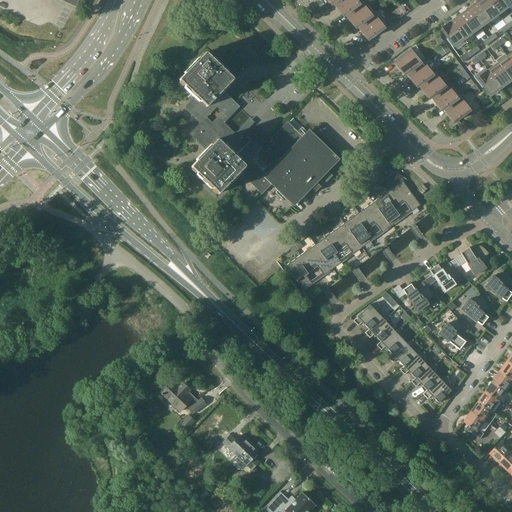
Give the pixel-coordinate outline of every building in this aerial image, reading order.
[(336,0),(334,2),(337,6),(337,7),(343,16),(346,14),(364,0),(336,0)] [(364,0),(346,14),(349,18),(349,19),(356,28),(358,26),(374,14),(374,13),(364,0)] [(498,14),(487,0),(482,0),(477,4),(489,20),(498,14)] [(507,7),(501,0),(487,0),(498,14),(507,7)] [(489,20),(477,4),(469,10),(480,27),(489,20)] [(483,30),(480,27),(469,10),(460,17),(472,33),(475,37),(483,30)] [(374,14),(358,26),(361,30),(368,39),(387,26),(376,11),(374,13),(374,14)] [(472,33),(460,17),(451,23),(463,39),(472,33)] [(463,39),(451,23),(442,30),(448,38),(446,40),(452,47),(463,39)] [(503,33),(509,29),(506,25),(501,29),(503,33)] [(492,42),(497,38),(494,34),(489,38),(492,42)] [(445,45),(440,38),(436,41),(440,48),(445,45)] [(486,46),(492,42),(489,38),(483,42),(486,46)] [(506,42),(503,38),(497,42),(500,46),(506,42)] [(493,51),(500,46),(497,42),(490,47),(493,51)] [(450,51),(445,45),(440,48),(445,55),(450,51)] [(474,54),(480,50),(477,46),(471,51),(474,54)] [(394,60),(398,65),(405,75),(407,73),(421,63),(420,62),(410,49),(394,60)] [(474,54),(471,51),(466,55),(469,59),(474,54)] [(486,56),(484,52),(477,57),(480,61),(486,56)] [(308,131),(302,138),(287,123),(271,140),(274,143),(265,153),(250,139),(244,144),(239,139),(241,137),(239,134),(236,132),(234,134),(223,124),(238,107),(229,98),(222,91),(233,80),(205,53),(178,81),(195,97),(184,108),(200,124),(190,135),(206,151),(190,167),(218,195),(240,173),(262,194),(270,185),(276,190),(276,189),(294,206),(311,188),(315,193),(320,188),(316,184),(324,176),(324,175),(338,160),(308,131)] [(505,54),(495,61),(498,65),(510,81),(511,79),(511,63),(508,58),(505,54)] [(474,65),(480,61),(477,57),(471,61),(474,65)] [(422,60),(420,62),(421,63),(407,73),(417,87),(419,85),(433,75),(432,74),(422,60)] [(465,72),(460,65),(456,68),(460,75),(465,72)] [(498,65),(488,72),(500,88),(510,81),(498,65)] [(485,68),(473,77),(480,86),(482,89),(484,87),(490,95),(500,88),(488,72),(485,68)] [(445,87),(445,86),(435,72),(432,74),(433,75),(419,85),(429,98),(432,97),(445,87)] [(470,78),(465,72),(460,75),(465,82),(470,78)] [(460,97),(459,96),(453,87),(451,89),(447,84),(445,86),(445,87),(432,97),(442,110),(444,109),(460,97)] [(480,92),(478,88),(475,85),(471,88),(476,95),(480,92)] [(242,106),(248,111),(260,99),(250,90),(245,96),(248,99),(242,106)] [(462,94),(459,96),(460,97),(444,109),(454,122),(472,109),(462,94)] [(403,181),(388,192),(397,205),(402,201),(404,203),(411,212),(420,206),(403,181)] [(427,190),(426,189),(422,185),(417,190),(422,195),(427,190)] [(392,209),(397,205),(388,192),(373,203),(391,227),(400,221),(392,211),(393,210),(392,209)] [(391,227),(373,203),(359,214),(368,226),(373,222),(374,224),(375,224),(382,234),(391,227)] [(363,230),(368,226),(359,214),(344,224),(362,248),(370,242),(363,232),(364,232),(363,230)] [(362,248),(344,224),(329,235),(339,247),(344,244),(345,245),(346,245),(353,255),(362,248)] [(334,251),(339,247),(329,235),(315,245),(333,270),(341,263),(334,253),(335,253),(334,251)] [(299,242),(294,247),(296,251),(302,246),(299,242)] [(333,270),(315,245),(300,256),(310,268),(315,265),(316,267),(317,266),(324,276),(333,270)] [(483,248),(480,246),(475,250),(475,251),(472,253),(469,248),(460,254),(474,276),(485,269),(483,265),(491,258),(489,255),(487,252),(485,250),(483,248)] [(305,272),(310,268),(300,256),(286,267),(303,291),(312,284),(305,275),(306,274),(305,272)] [(432,275),(422,282),(427,287),(435,281),(436,280),(444,292),(455,285),(452,281),(460,274),(462,276),(463,276),(449,263),(444,266),(445,268),(441,270),(438,265),(433,268),(429,271),(432,275)] [(511,288),(511,285),(511,278),(511,277),(509,275),(506,273),(504,271),(496,279),(492,276),(485,287),(506,302),(511,294),(511,293),(507,290),(509,287),(511,288)] [(426,301),(433,294),(435,296),(436,296),(427,287),(422,282),(417,286),(418,287),(415,290),(411,284),(402,290),(417,312),(428,305),(426,301)] [(385,292),(381,296),(393,308),(397,304),(385,292)] [(469,300),(461,310),(482,326),(488,318),(483,314),(486,311),(487,312),(491,306),(478,292),(478,293),(480,295),(472,302),(469,300)] [(369,330),(382,318),(379,304),(370,305),(353,321),(358,327),(362,323),(369,330)] [(405,313),(401,317),(406,323),(411,318),(405,313)] [(380,342),(393,330),(390,315),(382,318),(369,330),(365,333),(370,339),(374,335),(380,342)] [(464,336),(468,331),(456,317),(455,317),(458,320),(450,327),(446,324),(438,334),(459,350),(466,342),(461,338),(463,335),(464,336)] [(426,326),(422,330),(426,335),(430,330),(426,326)] [(392,354),(405,342),(401,327),(393,330),(380,342),(376,346),(381,351),(385,347),(392,354)] [(403,366),(416,354),(413,339),(405,342),(392,354),(388,358),(393,363),(397,359),(403,366)] [(415,378),(428,366),(424,352),(416,354),(403,366),(399,370),(404,375),(408,371),(415,378)] [(511,364),(508,362),(507,363),(506,362),(503,366),(504,367),(501,372),(511,379),(511,364)] [(426,391),(439,379),(436,364),(428,366),(415,378),(411,382),(416,387),(420,384),(426,391)] [(511,384),(511,379),(501,372),(497,377),(496,376),(494,380),(494,381),(494,382),(507,391),(511,384)] [(157,375),(152,380),(156,384),(161,378),(157,375)] [(439,379),(426,391),(422,394),(427,400),(431,396),(438,403),(451,391),(447,377),(439,379)] [(198,401),(188,392),(189,390),(182,383),(177,388),(170,381),(159,393),(180,412),(186,405),(189,407),(188,408),(193,414),(206,405),(201,398),(198,401)] [(507,391),(494,382),(493,383),(492,382),(489,386),(490,387),(486,392),(500,401),(507,391)] [(500,401),(486,392),(483,397),(482,396),(479,400),(480,401),(479,402),(493,411),(500,401)] [(498,415),(493,411),(479,402),(478,403),(477,403),(475,406),(476,407),(472,412),(486,422),(490,425),(498,415)] [(486,422),(472,412),(468,417),(467,417),(465,420),(466,421),(465,422),(471,427),(468,430),(481,440),(485,434),(480,430),(486,422)] [(186,430),(194,422),(188,416),(180,424),(186,430)] [(500,427),(497,430),(503,436),(506,432),(505,431),(500,427)] [(503,436),(497,430),(495,433),(500,439),(503,436)] [(223,443),(237,457),(249,445),(239,436),(235,440),(230,435),(223,443)] [(499,462),(511,451),(502,442),(490,454),(495,458),(494,459),(497,462),(498,461),(499,462)] [(258,453),(249,445),(237,457),(244,464),(241,467),(243,469),(246,465),(251,470),(259,462),(254,457),(258,453)] [(508,471),(511,467),(511,451),(499,462),(504,467),(503,468),(506,471),(507,470),(508,471)] [(308,511),(315,506),(315,505),(302,493),(301,493),(302,493),(293,502),(290,498),(288,500),(280,492),(264,508),(267,511),(308,511)]
